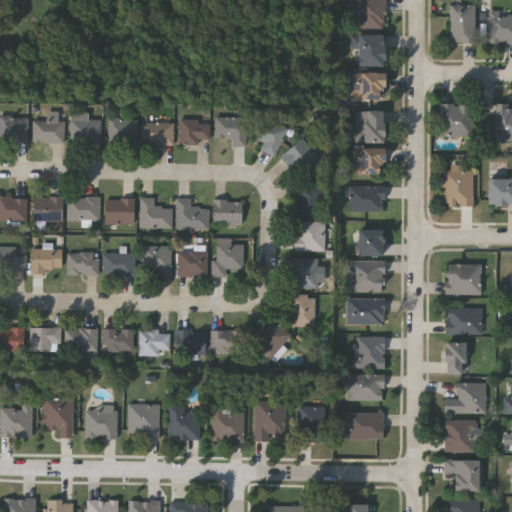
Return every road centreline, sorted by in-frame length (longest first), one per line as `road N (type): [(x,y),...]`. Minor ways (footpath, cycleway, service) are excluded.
road 1 (residential): [(421,0),(416,511)]
road 2 (residential): [(0,469),(416,469)]
road 3 (residential): [(0,170),(239,174)]
road 4 (residential): [(0,299),(234,303)]
road 5 (residential): [(239,174),(264,180),(270,192),(270,285),(261,298),(234,303)]
